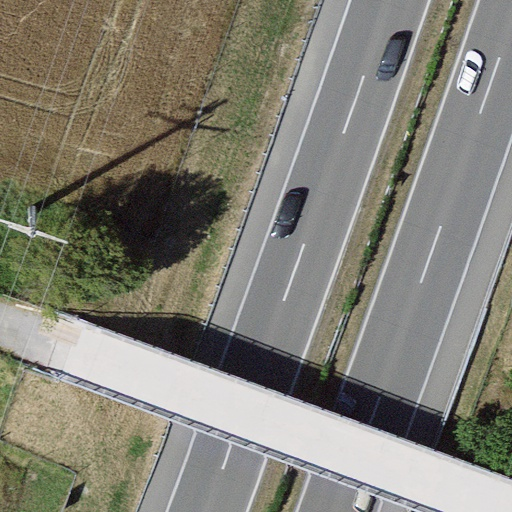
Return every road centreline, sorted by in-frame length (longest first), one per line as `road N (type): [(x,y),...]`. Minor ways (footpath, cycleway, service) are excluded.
road 1 (motorway): [(390,0),(207,511)]
road 2 (unclassified): [(0,326),(510,511)]
road 3 (motorway): [(338,511),(511,22)]
